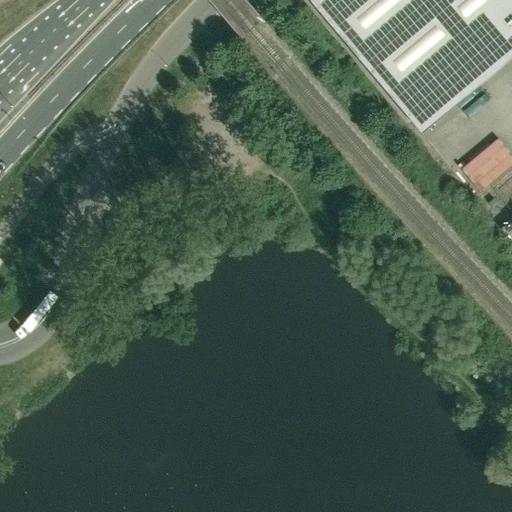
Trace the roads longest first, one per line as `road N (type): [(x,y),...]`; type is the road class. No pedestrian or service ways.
road 1 (unclassified): [(212,0),(162,50),(113,127),(48,314),(0,347)]
road 2 (primary): [(0,156),(149,0)]
road 3 (primary): [(91,0),(0,88)]
